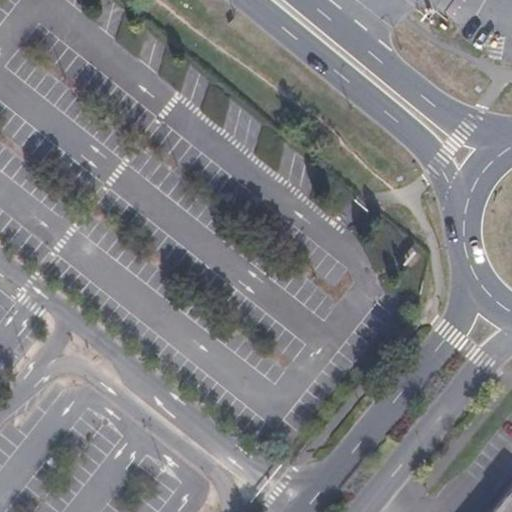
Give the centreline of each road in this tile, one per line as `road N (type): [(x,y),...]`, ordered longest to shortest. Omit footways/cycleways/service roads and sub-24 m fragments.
road 1 (secondary): [(248,0),(415,138),(438,161),(462,208)]
road 2 (unclassified): [(470,273),(450,333),(302,511)]
road 3 (secondary): [(511,137),(449,117),(305,0)]
road 4 (unclassified): [(365,511),(511,337)]
